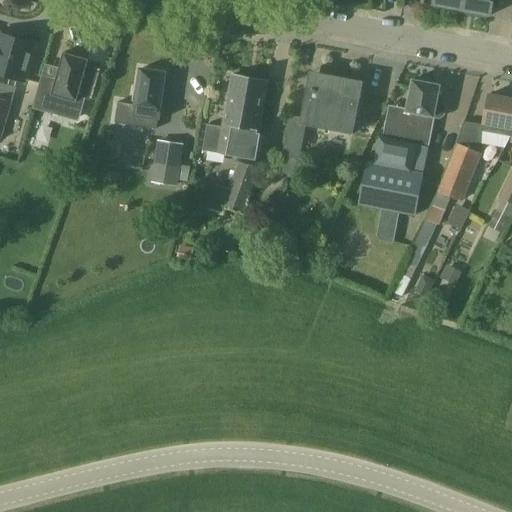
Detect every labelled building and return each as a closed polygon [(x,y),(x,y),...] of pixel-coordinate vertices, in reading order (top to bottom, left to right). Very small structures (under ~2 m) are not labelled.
[(462,10),(464,0),(433,0),(433,4),(462,10)] [(464,0),(462,10),(461,15),(473,17),(474,12),(491,15),(493,0),(464,0)] [(0,73),(24,81),(34,44),(0,34),(0,73)] [(92,100),(101,69),(87,65),(88,59),(63,52),(55,81),(42,77),(35,102),(56,108),(54,112),(77,119),(83,97),(92,100)] [(118,102),(114,129),(158,136),(162,110),(160,109),(165,73),(140,69),(135,105),(118,102)] [(307,88),(301,117),(290,115),(282,158),(284,158),(281,171),(298,174),(298,168),(300,160),(306,125),(353,134),(363,82),(309,71),(307,81),(303,83),(307,88)] [(224,129),(258,134),(267,81),(234,75),(224,129)] [(358,206),(382,210),(377,236),(380,241),(394,244),(400,213),(415,216),(424,173),(413,171),(418,145),(428,146),(434,117),(440,85),(412,80),(406,112),(389,108),(383,137),(379,137),(374,163),(367,162),(358,206)] [(511,129),(511,126),(511,98),(489,94),(483,123),(482,129),(493,132),(495,126),(511,129)] [(0,141),(11,101),(0,98),(0,141)] [(258,134),(224,129),(209,126),(204,149),(265,160),(269,136),(258,134)] [(157,143),(152,183),(177,186),(182,146),(157,143)] [(456,144),(438,191),(462,200),(480,154),(456,144)] [(259,169),(255,167),(239,162),(224,206),(243,213),(255,179),(259,170),(259,169)] [(511,204),(511,171),(499,198),(511,204)] [(447,222),(462,228),(469,209),(455,203),(447,222)] [(444,209),(433,205),(427,220),(438,224),(444,209)] [(501,234),(509,217),(496,211),(488,227),(501,234)] [(180,245),(178,259),(190,261),(193,247),(180,245)] [(461,274),(446,267),(440,278),(456,286),(461,274)] [(423,275),(418,284),(431,290),(435,280),(423,275)]
